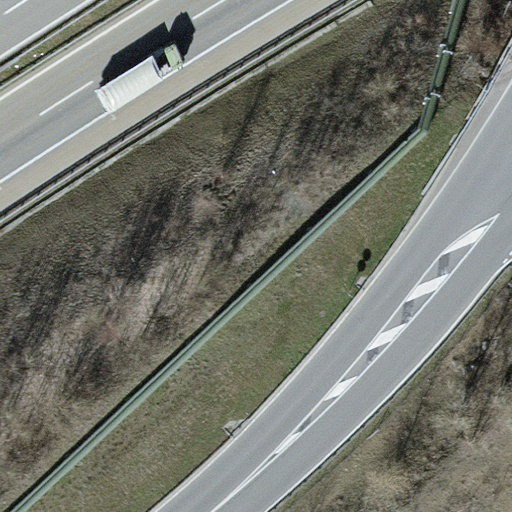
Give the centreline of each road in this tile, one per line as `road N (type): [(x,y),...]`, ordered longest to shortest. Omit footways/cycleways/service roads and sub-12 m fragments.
road 1 (primary): [(511,179),(384,347),(207,511)]
road 2 (motorway): [(0,141),(221,0)]
